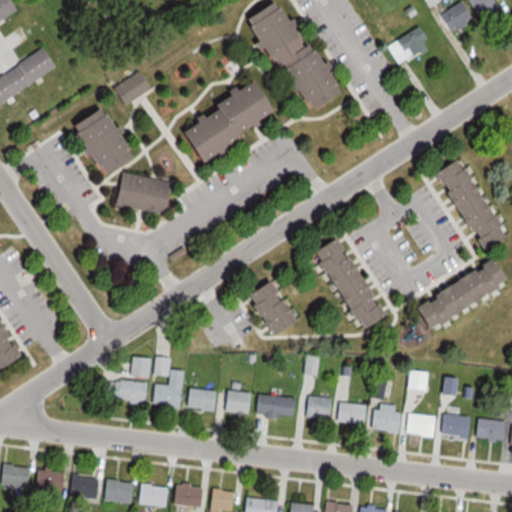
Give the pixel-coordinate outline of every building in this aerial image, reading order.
[(0,0),(0,22),(21,9),(15,0),(0,0)] [(294,0),(287,0),(259,14),(311,115),(345,97),(294,0)] [(452,33),(476,19),(465,0),(464,0),(441,14),(452,33)] [(471,0),(484,20),(503,8),(497,0),(471,0)] [(401,64),(433,43),(421,25),(390,46),(401,64)] [(0,106),(60,66),(47,46),(0,78),(0,106)] [(154,87),(142,70),(117,87),(129,104),(154,87)] [(210,160),(286,114),(264,78),(222,103),(225,109),(191,129),(210,160)] [(109,175),(141,158),(113,108),(81,125),(109,175)] [(490,250),(511,236),(511,233),(466,158),(443,172),(490,250)] [(171,213),(176,181),(126,173),(120,204),(171,213)] [(366,330),(390,317),(347,237),(323,250),(366,330)] [(511,286),(511,275),(503,259),(422,303),(435,328),(511,286)] [(281,335),(303,321),(278,281),(256,295),(281,335)] [(0,310),(0,363),(5,373),(29,360),(0,310)] [(186,369),(173,369),(172,384),(157,383),(156,405),(184,406),(186,369)] [(429,371),(412,371),(412,388),(429,388),(429,371)] [(148,402),(150,383),(107,378),(105,397),(148,402)] [(220,390),(192,387),(189,407),(217,410),(220,390)] [(253,412),(254,390),(229,390),(228,411),(253,412)] [(298,397),(260,393),(258,413),(296,417),(298,397)] [(333,396),(309,396),(309,417),(333,417),(333,396)] [(340,421),(368,423),(369,403),(341,402),(340,421)] [(398,404),(378,402),(375,429),(402,431),(404,411),(398,410),(398,404)] [(438,414),(410,413),(409,433),(437,434),(438,414)] [(472,436),(474,416),(445,413),(443,434),(472,436)] [(508,419),(479,419),(479,440),(508,440),(508,419)] [(31,486),(31,465),(3,465),(3,486),(31,486)] [(65,490),(66,469),(40,468),(39,489),(65,490)] [(72,497),(99,499),(101,477),(74,474),(72,497)] [(133,504),(136,484),(109,479),(106,499),(133,504)] [(141,502),(167,508),(171,488),(145,483),(141,502)] [(204,506),(204,485),(178,485),(178,506),(204,506)] [(233,511),(237,492),(216,487),(212,508),(233,511)] [(246,497),(244,511),(279,511),(281,500),(246,497)] [(291,511),(317,511),(319,507),(295,500),(291,511)] [(355,511),(356,504),(329,501),(327,511),(355,511)]
